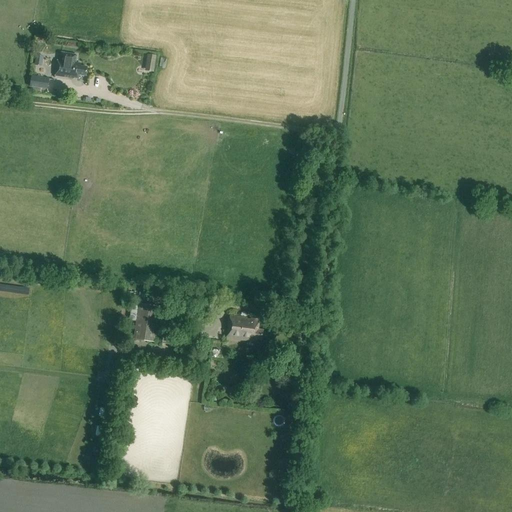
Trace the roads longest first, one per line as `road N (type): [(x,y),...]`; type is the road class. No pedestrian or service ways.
road 1 (unclassified): [(352,0),(338,127),(327,132),(151,109)]
road 2 (track): [(151,109),(0,99)]
